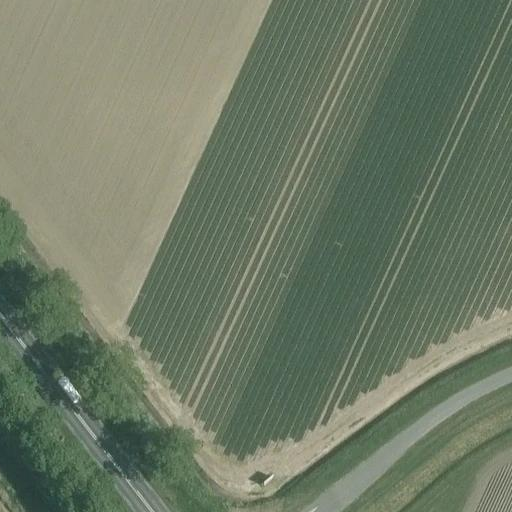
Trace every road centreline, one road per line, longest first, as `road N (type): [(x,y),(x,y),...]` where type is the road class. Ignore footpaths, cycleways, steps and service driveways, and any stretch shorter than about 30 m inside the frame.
road 1 (secondary): [(151,511),(0,315)]
road 2 (unclassified): [(511,376),(417,433),(319,511)]
